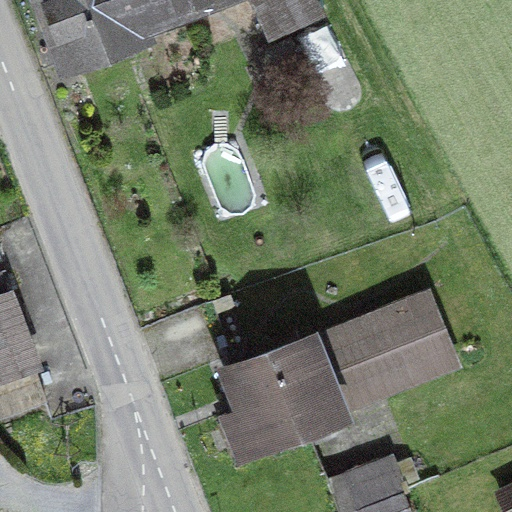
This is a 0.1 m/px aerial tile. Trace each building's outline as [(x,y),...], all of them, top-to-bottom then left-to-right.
[(16,0),(50,82),(241,3),(263,47),(314,19),(303,0),(16,0)] [(423,290),(232,370),(249,410),(227,419),(242,455),(454,366),(423,290)] [(0,388),(34,376),(6,302),(0,304),(0,388)] [(344,480),(356,511),(415,511),(396,460),(344,480)] [(511,511),(511,496),(496,504),(499,511),(511,511)]
